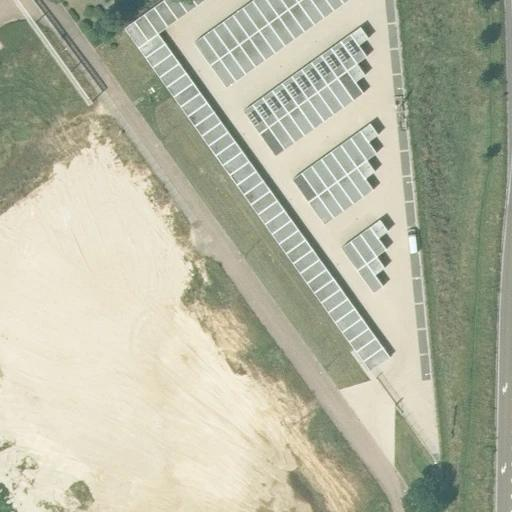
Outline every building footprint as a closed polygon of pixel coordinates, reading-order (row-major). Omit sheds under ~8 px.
[(178,0),(164,0),(164,1),(178,20),(188,13),(178,0)] [(193,0),(178,0),(188,13),(197,6),(193,0)] [(267,0),(253,0),(253,1),(269,24),(279,16),(267,0)] [(281,0),(267,0),(279,16),(289,9),(281,0)] [(296,0),(281,0),(289,9),(298,2),(296,0)] [(311,0),(301,0),(298,2),(315,25),(325,18),(311,0)] [(326,0),(311,0),(325,18),(335,11),(326,0)] [(341,0),(326,0),(335,11),(344,4),(341,0)] [(164,1),(154,8),(168,27),(178,20),(164,1)] [(253,1),(243,8),(259,31),(269,24),(253,1)] [(298,2),(289,9),(305,32),(315,25),(298,2)] [(154,8),(135,22),(149,41),(158,34),(168,27),(154,8)] [(243,8),(233,15),(250,38),(259,31),(243,8)] [(289,9),(279,16),(295,39),(305,32),(289,9)] [(233,15),(223,22),(240,45),(250,38),(233,15)] [(279,16),(269,24),(286,46),(295,39),(279,16)] [(135,22),(125,29),(139,48),(146,58),(166,44),(158,34),(149,41),(135,22)] [(223,22),(214,29),(230,52),(240,45),(223,22)] [(269,24),(259,31),(276,53),(286,46),(269,24)] [(360,27),(351,34),(359,46),(369,38),(360,27)] [(214,29),(204,36),(220,59),(230,52),(214,29)] [(259,31),(250,38),(266,60),(276,53),(259,31)] [(351,34),(341,41),(357,64),(367,57),(359,46),(351,34)] [(204,36),(194,43),(210,66),(220,59),(204,36)] [(250,38),(240,45),(256,67),(266,60),(250,38)] [(341,41),(331,48),(347,71),(357,64),(341,41)] [(166,44),(146,58),(153,68),(172,54),(166,44)] [(240,45),(230,52),(246,75),(256,67),(240,45)] [(331,48),(321,55),(338,78),(347,71),(331,48)] [(230,52),(220,59),(237,82),(246,75),(230,52)] [(172,54),(153,68),(160,78),(180,64),(172,54)] [(321,55),(312,62),(328,85),(338,78),(321,55)] [(220,59),(210,66),(227,89),(237,82),(220,59)] [(312,62),(301,69),(318,92),(328,85),(312,62)] [(180,64),(160,78),(167,87),(187,73),(180,64)] [(357,64),(347,71),(356,82),(365,75),(357,64)] [(301,69),(292,76),(308,99),(318,92),(301,69)] [(347,71),(338,78),(354,101),(364,94),(356,82),(347,71)] [(187,73),(167,87),(174,97),(193,83),(187,73)] [(292,76),(282,83),(298,106),(308,99),(292,76)] [(338,78),(328,85),(344,108),(354,101),(338,78)] [(193,83),(174,97),(181,107),(201,93),(193,83)] [(282,83),(272,90),(289,113),(298,106),(282,83)] [(328,85),(318,92),(334,115),(344,108),(328,85)] [(272,90),(263,97),(279,120),(289,113),(272,90)] [(318,92),(308,99),(325,122),(334,115),(318,92)] [(201,93),(181,107),(188,117),(207,103),(201,93)] [(263,97),(253,104),(269,127),(279,120),(263,97)] [(308,99),(298,106),(315,129),(325,122),(308,99)] [(207,103),(188,117),(195,126),(215,112),(207,103)] [(253,104),(243,111),(259,134),(269,127),(253,104)] [(298,106),(289,113),(305,136),(315,129),(298,106)] [(215,112),(195,126),(202,136),(221,122),(215,112)] [(289,113),(279,120),(295,143),(305,136),(289,113)] [(279,120),(269,127),(277,138),(286,150),(295,143),(279,120)] [(221,122),(202,136),(209,146),(228,132),(221,122)] [(370,124),(360,131),(369,142),(379,135),(370,124)] [(269,127),(259,134),(267,145),(277,138),(269,127)] [(360,131),(351,138),(367,160),(377,153),(369,142),(360,131)] [(228,132),(209,146),(216,156),(235,142),(228,132)] [(277,138),(267,145),(276,157),(286,150),(277,138)] [(351,138),(341,145),(357,167),(367,160),(351,138)] [(235,142),(216,156),(223,165),(242,151),(235,142)] [(341,145),(331,152),(347,174),(357,167),(341,145)] [(242,151),(223,165),(230,175),(250,161),(242,151)] [(331,152),(321,159),(338,181),(347,174),(331,152)] [(321,159),(311,166),(328,188),(338,181),(321,159)] [(367,160),(357,167),(366,179),(375,172),(367,160)] [(250,161),(230,175),(237,185),(257,171),(250,161)] [(311,166),(302,173),(310,184),(318,196),(328,188),(311,166)] [(357,167),(347,174),(364,197),(374,190),(366,179),(357,167)] [(257,171),(237,185),(244,195),(264,181),(257,171)] [(302,173),(292,180),(300,191),(310,184),(302,173)] [(347,174),(338,181),(354,204),(364,197),(347,174)] [(264,181),(244,195),(251,205),(271,191),(264,181)] [(338,181),(328,188),(344,211),(354,204),(338,181)] [(310,184),(300,191),(308,203),(318,196),(310,184)] [(328,188),(318,196),(335,218),(344,211),(328,188)] [(271,191),(251,205),(258,215),(278,201),(271,191)] [(318,196),(308,203),(325,225),(335,218),(318,196)] [(278,201),(258,215),(265,224),(285,210),(278,201)] [(285,210),(265,224),(272,234),(292,220),(285,210)] [(292,220),(272,234),(279,244),(299,230),(292,220)] [(380,220),(370,227),(379,238),(388,231),(380,220)] [(148,232),(158,255),(178,247),(168,224),(148,232)] [(370,227),(360,234),(377,257),(387,250),(379,238),(370,227)] [(299,230),(279,244),(286,254),(306,240),(299,230)] [(360,234),(351,241),(367,264),(377,257),(360,234)] [(306,240),(286,254),(293,264),(313,250),(306,240)] [(351,241),(341,248),(357,271),(367,264),(351,241)] [(313,250),(293,264),(300,273),(320,259),(313,250)] [(377,257),(367,264),(375,275),(385,268),(377,257)] [(320,259),(300,273),(307,283),(327,269),(320,259)] [(367,264),(357,271),(373,294),(383,287),(375,275),(367,264)] [(199,284),(186,266),(164,280),(178,299),(199,284)] [(327,269),(307,283),(314,293),(334,279),(327,269)] [(334,279),(314,293),(321,303),(341,289),(334,279)] [(341,289),(321,303),(328,313),(348,299),(341,289)] [(348,299),(328,313),(335,322),(355,309),(348,299)] [(355,309),(335,322),(342,332),(362,318),(355,309)] [(362,318),(342,332),(349,342),(369,328),(362,318)] [(369,328),(349,342),(355,350),(356,352),(376,338),(369,328)] [(376,338),(356,352),(363,362),(383,348),(376,338)] [(383,348),(363,362),(370,371),(390,357),(383,348)]
